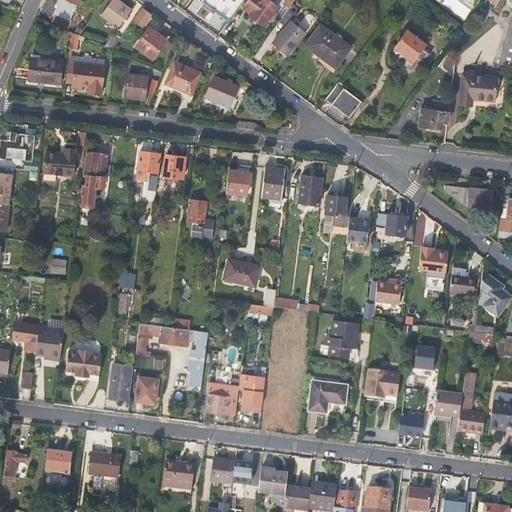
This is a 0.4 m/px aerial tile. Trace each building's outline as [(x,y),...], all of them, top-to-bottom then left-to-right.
[(77,0),(62,0),(56,15),(53,21),(67,27),(69,21),(78,1),(77,0)] [(113,0),(101,16),(118,28),(131,11),(116,0),(113,0)] [(229,21),(244,0),(205,0),(204,2),(229,21)] [(267,0),(246,0),(241,7),(249,13),(248,14),(263,25),(268,18),(270,20),(276,14),(273,12),(277,6),(267,0)] [(288,0),(278,13),(282,16),(293,0),(288,0)] [(292,4),(278,21),(285,27),(286,26),(291,20),(292,21),(301,10),(292,4)] [(134,21),(143,27),(151,16),(143,10),(134,21)] [(511,13),(502,65),(511,67),(511,13)] [(285,27),(273,41),(287,54),(300,38),(305,32),(292,21),(291,20),(286,26),(285,27)] [(80,23),(75,31),(80,35),(85,27),(80,23)] [(322,25),(308,45),(322,55),(321,58),(334,68),(336,66),(350,46),(322,25)] [(136,47),(152,59),(166,41),(149,29),(136,47)] [(421,48),(425,44),(407,31),(395,47),(406,54),(413,60),(415,56),(418,58),(421,61),(427,53),(421,48)] [(71,33),(65,83),(72,83),(71,88),(81,89),(82,86),(88,87),(87,90),(101,92),(104,67),(75,63),(78,36),(72,34),(71,33)] [(114,34),(105,46),(112,49),(120,39),(114,34)] [(413,60),(406,54),(403,57),(414,65),(418,58),(415,56),(413,60)] [(28,81),(60,85),(62,62),(31,59),(28,81)] [(164,84),(192,96),(201,72),(174,61),(164,84)] [(466,70),(461,106),(472,108),(473,101),(495,105),(499,79),(476,75),(476,71),(466,70)] [(125,97),(144,100),(147,78),(128,75),(125,97)] [(208,101),(232,111),(237,100),(233,99),(238,87),(231,84),(232,81),(229,80),(228,82),(214,77),(205,98),(208,100),(208,101)] [(347,85),(340,80),(326,99),(349,116),(362,100),(345,88),(347,85)] [(443,118),(448,119),(450,102),(435,100),(434,109),(422,108),(419,126),(442,129),(443,121),(443,118)] [(24,161),(32,162),(33,153),(35,137),(17,134),(16,142),(1,139),(0,143),(0,158),(6,160),(8,148),(25,150),(24,161)] [(43,173),(73,177),(76,150),(64,148),(64,154),(46,152),(43,173)] [(150,189),(156,190),(160,154),(140,152),(137,172),(139,172),(137,178),(145,179),(145,174),(152,175),(150,189)] [(108,156),(85,153),(82,176),(87,177),(86,186),(81,185),(79,204),(84,209),(90,209),(93,207),(96,189),(103,190),(108,156)] [(164,176),(182,179),(185,158),(166,156),(164,176)] [(285,170),(264,167),(260,197),(281,200),(285,170)] [(249,173),(228,171),(225,193),(246,196),(249,173)] [(0,203),(8,205),(10,195),(12,175),(0,173),(0,203)] [(297,204),(318,206),(321,179),(301,177),(297,204)] [(494,191),(446,185),(446,189),(468,206),(492,208),(494,191)] [(509,195),(502,194),(501,207),(507,208),(506,218),(511,219),(511,197),(509,197),(509,195)] [(331,226),(347,227),(348,223),(349,217),(344,217),(347,198),(327,196),(324,214),(333,215),(332,222),(324,221),(323,233),(330,234),(331,226)] [(191,236),(210,238),(213,221),(204,220),(207,202),(190,200),(186,221),(193,223),(191,236)] [(0,230),(6,232),(10,205),(0,203),(0,230)] [(407,218),(376,214),(375,227),(382,227),(386,228),(386,234),(392,236),(392,239),(398,239),(398,236),(404,237),(407,218)] [(511,219),(506,218),(500,218),(499,229),(511,230),(511,219)] [(369,222),(360,220),(359,225),(355,224),(348,223),(347,227),(346,236),(346,241),(366,244),(369,222)] [(347,227),(331,226),(330,234),(346,236),(347,227)] [(419,268),(445,272),(447,252),(433,250),(433,248),(422,246),(419,268)] [(50,273),(64,275),(66,261),(52,259),(50,273)] [(223,280),(255,288),(260,268),(228,260),(223,280)] [(124,273),(121,272),(119,288),(128,289),(133,290),(133,286),(131,286),(132,278),(123,277),(124,273)] [(19,280),(44,283),(45,278),(20,275),(19,280)] [(391,279),(386,279),(377,277),(374,300),(398,303),(401,276),(392,275),(391,279)] [(475,279),(451,276),(449,291),(473,294),(475,279)] [(481,286),(479,298),(487,303),(484,307),(497,317),(511,298),(501,290),(503,287),(489,276),(481,286)] [(124,315),(128,289),(119,288),(115,314),(124,315)] [(266,290),(264,306),(273,307),(275,299),(276,291),(266,290)] [(295,302),(275,299),(273,307),(286,309),(291,309),(294,310),(295,302)] [(258,317),(259,305),(249,304),(247,316),(258,317)] [(147,318),(146,324),(168,327),(168,321),(147,318)] [(49,330),(63,332),(65,321),(51,319),(49,330)] [(189,321),(171,319),(170,328),(189,330),(189,321)] [(329,346),(328,356),(348,358),(349,350),(355,350),(358,325),(332,322),(330,337),(329,346)] [(26,352),(36,353),(39,329),(39,327),(14,324),(12,340),(28,342),(26,352)] [(188,336),(189,330),(170,328),(168,327),(146,324),(139,324),(135,353),(143,353),(145,339),(151,340),(152,336),(158,337),(157,344),(180,347),(181,345),(186,346),(187,336),(188,336)] [(495,329),(476,326),(475,333),(491,335),(495,335),(495,329)] [(49,330),(39,329),(36,353),(35,355),(45,357),(60,358),(63,332),(49,330)] [(200,387),(207,333),(194,331),(193,341),(197,341),(195,350),(190,349),(187,371),(190,372),(188,386),(200,387)] [(490,345),(491,335),(475,333),(470,332),(468,342),(490,345)] [(435,349),(417,347),(414,369),(432,371),(435,349)] [(102,354),(91,353),(92,350),(78,348),(78,351),(68,350),(66,370),(76,371),(75,375),(89,376),(89,373),(99,374),(100,366),(102,354)] [(0,371),(2,372),(8,373),(11,351),(0,349),(0,371)] [(108,398),(128,400),(132,366),(112,363),(108,398)] [(387,372),(367,370),(363,397),(377,399),(377,396),(385,397),(385,400),(383,400),(383,403),(396,404),(399,376),(387,374),(387,372)] [(471,413),(476,374),(465,372),(462,396),(462,398),(466,399),(465,412),(471,413)] [(21,388),(31,389),(33,374),(23,373),(21,388)] [(263,394),(265,379),(246,377),(244,391),(241,410),(249,411),(248,419),(252,419),(253,412),(260,413),(261,411),(263,394)] [(136,402),(155,404),(158,381),(139,378),(136,402)] [(205,413),(235,417),(235,414),(235,410),(238,390),(238,388),(209,384),(205,413)] [(312,384),(308,413),(326,415),(328,404),(344,406),(347,388),(312,384)] [(433,416),(459,419),(462,398),(462,396),(437,392),(433,416)] [(466,399),(462,398),(459,419),(457,432),(482,435),(485,416),(485,415),(471,413),(465,412),(466,399)] [(511,428),(511,405),(493,403),(490,430),(502,431),(502,427),(506,428),(511,428)] [(423,420),(401,417),(398,435),(405,436),(404,437),(421,439),(423,420)] [(71,454),(46,451),(44,471),(68,474),(71,454)] [(3,476),(14,478),(16,463),(24,465),(25,456),(17,455),(17,453),(7,452),(3,476)] [(129,465),(136,466),(137,453),(130,452),(129,465)] [(88,475),(116,479),(119,457),(91,453),(88,475)] [(212,481),(231,484),(234,463),(234,462),(215,460),(212,481)] [(162,487),(191,491),(194,465),(165,461),(162,487)] [(234,463),(231,484),(249,486),(252,465),(234,463)] [(284,497),(286,484),(287,475),(274,473),(274,470),(261,468),(258,494),(271,495),(284,497)] [(308,510),(321,511),(332,511),(333,509),(334,501),(336,486),(312,483),(311,491),(308,510)] [(308,511),(308,510),(311,491),(294,489),(292,485),(286,484),(284,497),(282,511),(285,511),(290,511),(292,510),(307,511),(308,511)] [(429,511),(431,490),(418,488),(418,486),(409,485),(406,508),(429,511)] [(367,488),(364,508),(363,507),(362,511),(388,511),(389,511),(391,491),(367,488)] [(353,511),(355,511),(357,494),(340,492),(339,501),(337,510),(333,509),(332,511),(353,511)] [(282,508),(284,497),(271,495),(270,503),(276,504),(275,508),(282,508)] [(24,505),(22,511),(39,511),(40,503),(34,502),(32,508),(24,505)] [(443,511),(465,511),(466,505),(444,502),(443,511)] [(228,511),(229,509),(229,504),(219,503),(218,510),(207,508),(206,511),(228,511)]
